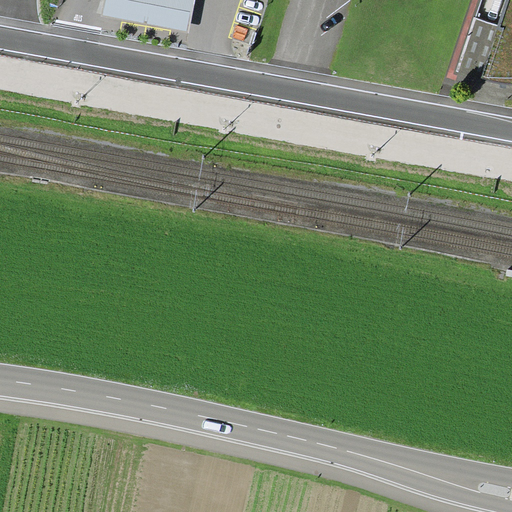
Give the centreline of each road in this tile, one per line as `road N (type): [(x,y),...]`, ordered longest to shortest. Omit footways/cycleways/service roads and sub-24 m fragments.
road 1 (primary): [(511,490),(208,416),(0,379)]
road 2 (secondary): [(0,53),(511,142)]
